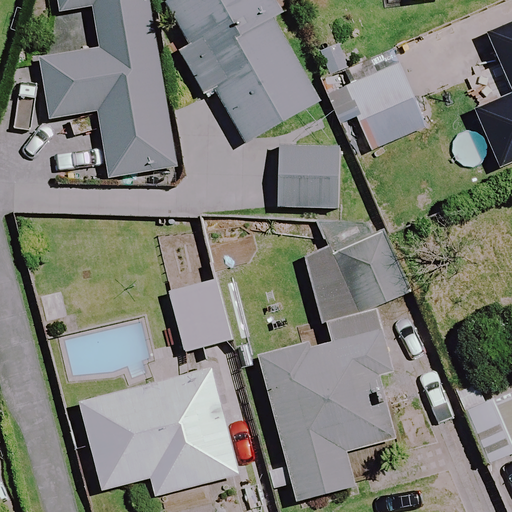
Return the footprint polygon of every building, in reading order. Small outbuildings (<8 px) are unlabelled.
[(163,175),(139,0),(48,0),(52,22),(89,17),(94,55),(34,63),(42,125),(94,118),(102,183),(163,175)] [(174,0),(162,7),(184,49),(173,54),(198,100),(209,94),(238,149),(317,107),(271,20),(278,16),(269,0),(174,0)] [(511,26),(479,39),(511,120),(511,26)] [(410,103),(394,66),(339,90),(355,127),(410,103)] [(336,212),(338,152),(272,150),(271,210),(336,212)] [(322,344),(254,363),(295,510),(349,495),(338,457),(384,444),(370,394),(392,388),(371,313),(394,306),(378,247),(301,268),(322,344)] [(231,344),(214,282),(162,297),(180,358),(231,344)] [(80,317),(74,291),(34,299),(39,325),(80,317)] [(232,479),(205,373),(73,407),(96,495),(145,482),(150,500),(232,479)] [(511,456),(511,391),(471,410),(495,464),(511,456)]
